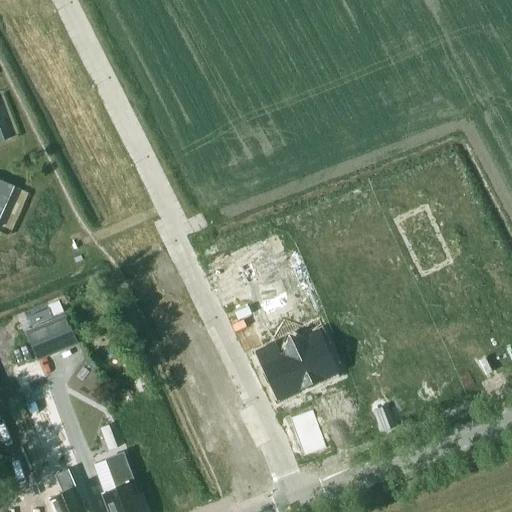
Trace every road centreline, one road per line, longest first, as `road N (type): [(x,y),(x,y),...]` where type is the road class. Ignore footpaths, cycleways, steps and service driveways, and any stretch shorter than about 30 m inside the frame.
road 1 (residential): [(307,497),(63,0)]
road 2 (tertiary): [(307,497),(511,418)]
